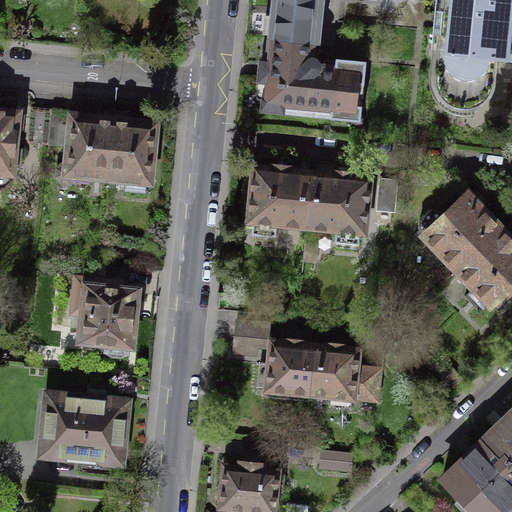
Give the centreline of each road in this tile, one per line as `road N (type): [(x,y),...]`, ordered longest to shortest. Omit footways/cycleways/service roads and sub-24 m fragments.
road 1 (residential): [(168,511),(211,83)]
road 2 (residential): [(211,83),(0,63)]
road 3 (residential): [(511,372),(365,511)]
